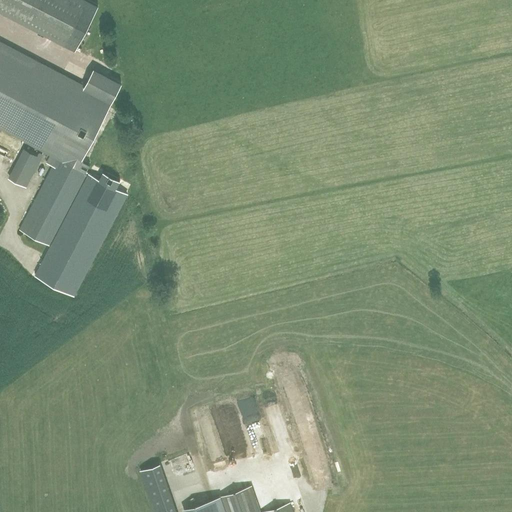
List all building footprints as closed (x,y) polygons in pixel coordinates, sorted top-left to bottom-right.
[(0,0),(0,11),(75,50),(98,6),(87,0),(0,0)] [(82,159),(121,83),(93,69),(84,86),(0,41),(0,126),(51,154),(47,163),(53,166),(20,229),(51,245),(51,246),(89,173),(86,171),(90,164),(89,163),(82,159)] [(27,188),(33,174),(41,158),(24,150),(9,179),(27,188)] [(51,245),(47,251),(35,275),(73,295),(127,193),(116,187),(120,180),(103,171),(99,179),(89,173),(51,246),(51,245)] [(303,394),(292,394),(293,415),(305,414),(303,394)] [(282,400),(268,403),(272,419),(285,416),(282,400)] [(274,459),(259,410),(245,415),(248,426),(249,426),(260,463),(274,459)] [(206,425),(214,425),(215,413),(206,413),(206,425)] [(277,427),(289,482),(301,480),(290,424),(277,427)] [(240,458),(247,471),(254,467),(247,454),(240,458)] [(140,470),(154,511),(173,511),(176,511),(159,463),(140,470)] [(292,511),(289,503),(261,511),(260,511),(251,485),(217,497),(222,511),(292,511)] [(222,511),(217,497),(185,508),(186,511),(222,511)]
